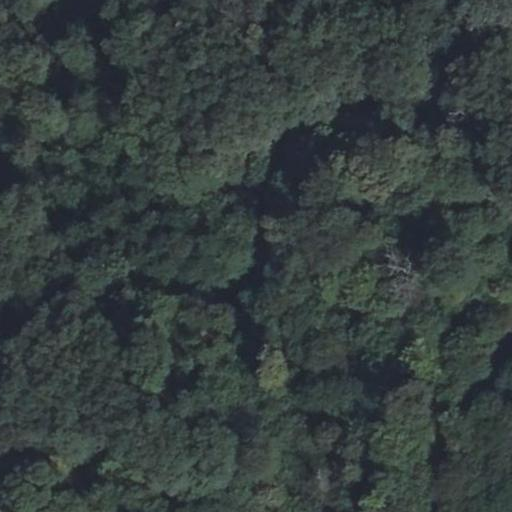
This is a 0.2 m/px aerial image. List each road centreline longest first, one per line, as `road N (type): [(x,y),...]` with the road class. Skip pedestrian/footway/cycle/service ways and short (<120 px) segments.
road 1 (track): [(511,54),(468,66),(412,107),(311,134),(293,148),(257,277),(241,298),(86,303),(26,335),(0,404)]
road 2 (track): [(438,511),(442,459),(455,424),(511,353)]
